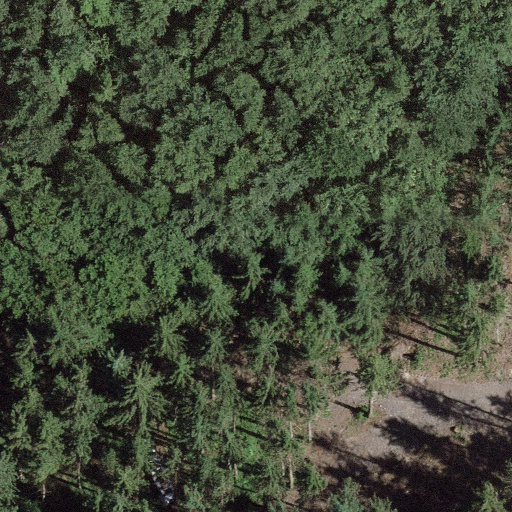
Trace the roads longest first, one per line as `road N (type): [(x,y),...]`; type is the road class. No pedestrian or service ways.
road 1 (track): [(511,384),(355,376),(129,342),(90,324),(74,300),(63,254),(56,0)]
road 2 (track): [(486,0),(456,90),(439,380)]
